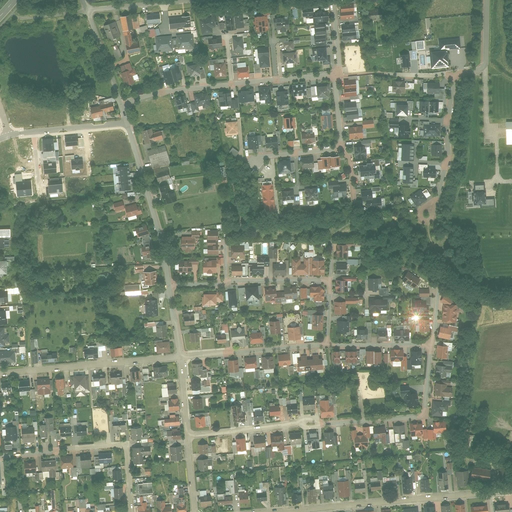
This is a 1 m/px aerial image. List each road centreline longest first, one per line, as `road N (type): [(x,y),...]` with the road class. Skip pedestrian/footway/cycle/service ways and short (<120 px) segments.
road 1 (residential): [(511,491),(283,511)]
road 2 (residential): [(334,75),(163,91),(120,104)]
road 3 (residential): [(0,457),(126,445),(130,511)]
road 4 (residential): [(0,373),(180,357)]
road 5 (residential): [(431,345),(424,415),(320,424)]
road 6 (residential): [(127,123),(168,285)]
road 7 (residential): [(511,181),(497,181),(496,130),(486,131),(486,64)]
road 8 (residential): [(320,424),(187,436)]
